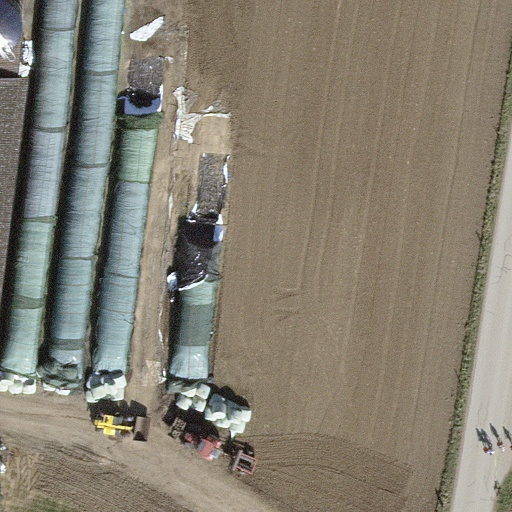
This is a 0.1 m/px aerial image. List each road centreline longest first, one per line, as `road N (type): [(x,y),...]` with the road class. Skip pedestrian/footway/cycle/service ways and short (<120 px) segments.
road 1 (track): [(29,400),(74,54)]
road 2 (track): [(223,511),(29,400),(0,396)]
road 3 (residential): [(511,281),(476,511)]
